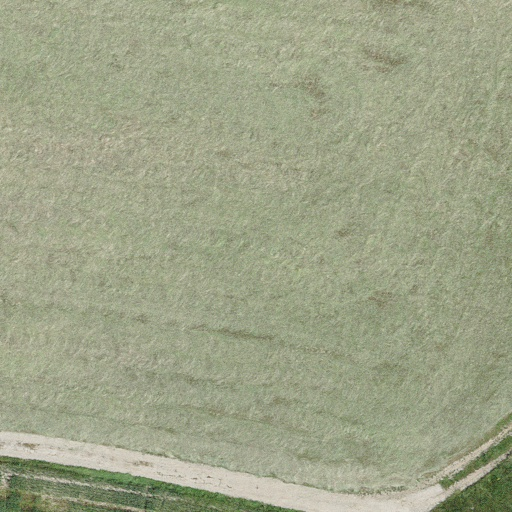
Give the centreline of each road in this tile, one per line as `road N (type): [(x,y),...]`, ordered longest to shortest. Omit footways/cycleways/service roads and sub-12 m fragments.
road 1 (track): [(0,453),(71,456),(354,511)]
road 2 (track): [(391,511),(511,454)]
